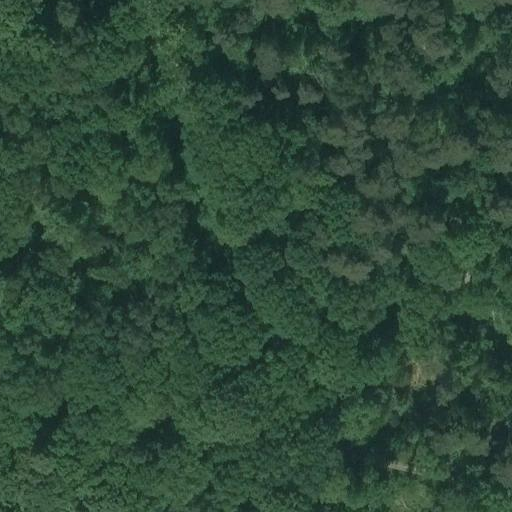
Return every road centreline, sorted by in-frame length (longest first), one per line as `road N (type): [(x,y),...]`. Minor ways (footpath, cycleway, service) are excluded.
road 1 (unclassified): [(266,331),(147,0)]
road 2 (unclassified): [(0,397),(266,331)]
road 3 (unclassified): [(266,331),(511,270)]
road 4 (track): [(318,458),(266,331)]
